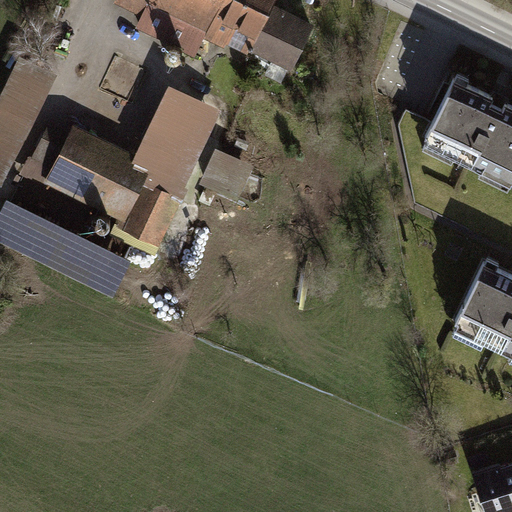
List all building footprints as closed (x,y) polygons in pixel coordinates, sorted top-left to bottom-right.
[(115,0),(115,1),(141,13),(135,27),(196,58),(205,41),(224,50),(227,44),(247,54),(250,49),(294,70),(315,27),(273,6),(276,0),(115,0)] [(57,75),(20,57),(0,97),(0,177),(6,180),(57,75)] [(454,78),(422,145),(511,188),(511,106),(496,98),(454,78)] [(167,87),(134,155),(75,127),(70,139),(50,129),(36,159),(30,156),(20,176),(161,244),(187,190),(182,188),(219,112),(167,87)] [(253,166),(216,148),(199,185),(236,202),(253,166)] [(132,261),(8,199),(0,215),(0,241),(115,297),(132,261)] [(511,277),(488,265),(458,326),(511,351),(511,277)] [(501,463),(472,473),(485,511),(511,511),(511,464),(503,468),(501,463)]
